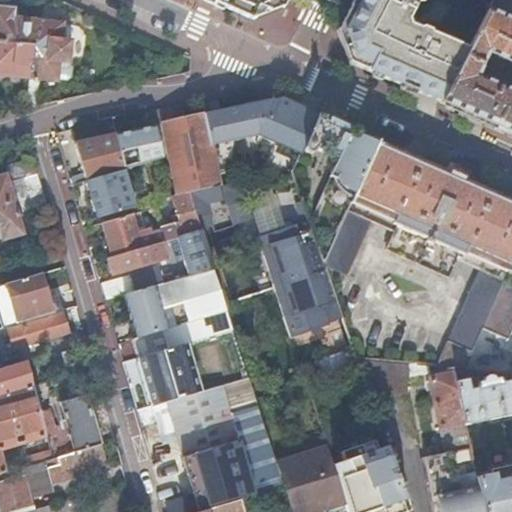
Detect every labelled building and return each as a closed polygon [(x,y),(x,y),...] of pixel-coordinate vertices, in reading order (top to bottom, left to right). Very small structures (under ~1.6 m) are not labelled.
[(202,0),(247,20),(282,9),(286,0),(202,0)] [(354,0),(335,38),(343,62),(398,86),(442,106),(489,13),(495,1),(495,0),(354,0)] [(0,42),(33,46),(36,21),(13,18),(14,10),(0,7),(0,42)] [(508,135),(511,136),(511,23),(489,13),(442,106),(500,131),(508,135)] [(63,24),(36,21),(33,46),(29,80),(37,81),(57,83),(57,81),(59,64),(68,65),(71,42),(69,42),(61,41),(63,26),(63,24)] [(63,26),(61,41),(69,42),(71,29),(68,26),(63,26)] [(29,80),(33,46),(0,42),(0,76),(28,80),(29,80)] [(68,65),(59,64),(57,81),(67,82),(71,78),(71,68),(68,65)] [(25,110),(35,108),(37,81),(29,80),(28,80),(25,110)] [(281,99),(271,102),(255,137),(299,156),(305,142),(315,121),(317,115),(299,107),(281,99)] [(183,106),(150,114),(153,128),(160,126),(167,159),(177,197),(187,195),(217,187),(216,180),(209,146),(234,141),(255,137),(271,102),(249,106),(185,120),(183,106)] [(324,118),(317,115),(315,121),(321,124),(324,118)] [(342,126),(329,120),(315,151),(333,159),(337,160),(349,134),(357,138),(359,133),(355,132),(342,126)] [(160,126),(153,128),(161,160),(167,159),(160,126)] [(153,128),(116,136),(122,171),(139,166),(137,156),(148,153),(151,163),(161,160),(153,128)] [(330,203),(346,209),(375,147),(375,146),(360,140),(357,138),(349,134),(337,160),(333,159),(332,164),(331,169),(331,175),(331,178),(326,190),(330,203)] [(375,146),(377,142),(363,136),(362,135),(360,140),(375,146)] [(122,171),(116,136),(115,137),(75,145),(85,181),(95,179),(102,177),(99,167),(107,165),(110,174),(122,171)] [(227,178),(234,141),(209,146),(216,180),(227,178)] [(435,366),(453,368),(464,369),(511,259),(511,207),(461,185),(463,179),(457,176),(449,173),(447,179),(375,147),(346,209),(339,224),(322,261),(325,268),(344,276),(369,222),(375,210),(393,218),(391,224),(396,227),(393,233),(385,250),(446,277),(454,259),(456,253),(461,256),(465,249),(484,257),(478,270),(436,365),(435,366)] [(41,194),(31,159),(6,167),(11,184),(19,180),(25,199),(41,194)] [(85,181),(96,220),(134,209),(122,171),(110,174),(102,177),(95,179),(85,181)] [(5,176),(0,177),(0,206),(13,202),(8,185),(5,176)] [(19,180),(11,184),(8,185),(13,202),(25,199),(19,180)] [(249,217),(238,186),(223,191),(233,222),(249,217)] [(46,210),(41,194),(25,199),(13,202),(0,206),(0,235),(2,242),(22,235),(17,217),(30,213),(30,214),(46,210)] [(177,197),(170,198),(178,225),(166,228),(165,228),(162,229),(159,232),(163,243),(164,242),(176,239),(199,232),(187,195),(177,197)] [(297,219),(305,217),(299,198),(292,201),(297,219)] [(375,210),(369,222),(393,233),(396,227),(391,224),(393,218),(375,210)] [(111,258),(140,250),(137,238),(140,237),(139,232),(135,233),(129,217),(101,225),(111,258)] [(289,339),(341,322),(325,268),(322,261),(307,221),(256,239),(289,339)] [(212,270),(199,232),(176,239),(180,255),(175,257),(177,263),(183,261),(188,277),(212,270)] [(164,242),(163,243),(140,250),(111,258),(108,259),(113,276),(164,261),(163,255),(167,253),(164,242)] [(454,259),(478,270),(484,257),(465,249),(461,256),(456,253),(454,259)] [(4,257),(0,258),(0,272),(9,270),(4,257)] [(511,259),(464,369),(463,370),(511,375),(511,356),(500,352),(511,325),(511,259)] [(157,270),(100,285),(105,302),(124,296),(153,288),(157,287),(162,285),(159,279),(157,270)] [(226,313),(212,270),(188,277),(184,279),(162,285),(157,287),(169,330),(226,313)] [(181,273),(159,279),(162,285),(184,279),(181,273)] [(51,315),(40,277),(5,287),(16,326),(51,315)] [(153,288),(124,296),(137,339),(165,331),(153,288)] [(186,346),(233,332),(226,313),(169,330),(165,331),(137,339),(131,341),(137,360),(186,346)] [(67,335),(62,316),(8,332),(13,350),(67,335)] [(166,403),(199,393),(186,346),(137,360),(151,408),(166,403)] [(76,363),(72,349),(61,352),(65,366),(76,363)] [(357,365),(365,389),(408,395),(407,378),(428,374),(429,366),(355,359),(357,365)] [(0,397),(31,389),(24,364),(0,370),(0,397)] [(454,374),(429,379),(440,430),(465,425),(456,382),(454,374)] [(456,382),(465,425),(511,415),(511,381),(502,383),(501,379),(494,380),(494,379),(493,379),(493,378),(491,377),(490,376),(489,376),(487,376),(486,377),(486,378),(485,378),(484,379),(483,380),(483,381),(483,382),(478,384),(478,389),(469,390),(467,380),(456,382)] [(37,414),(31,389),(0,397),(0,475),(3,475),(0,460),(0,450),(42,438),(37,414)] [(52,462),(101,447),(86,397),(59,405),(64,425),(54,428),(47,431),(49,436),(51,445),(48,446),(49,451),(34,455),(37,466),(52,462)] [(166,403),(151,408),(162,447),(178,442),(166,403)] [(49,411),(37,414),(42,438),(49,436),(47,431),(54,428),(49,411)] [(465,425),(440,430),(444,454),(470,449),(465,425)] [(251,498),(282,489),(274,466),(264,435),(183,459),(197,511),(202,511),(205,511),(240,501),(251,498)] [(342,461),(377,450),(373,441),(339,452),(342,461)] [(107,469),(101,447),(52,462),(53,467),(47,470),(51,485),(107,469)] [(407,511),(408,511),(390,461),(385,447),(377,450),(342,461),(332,465),(337,478),(345,504),(347,511),(407,511)] [(289,511),(319,511),(345,504),(337,478),(332,465),(327,449),(274,466),(282,489),(289,511)] [(483,511),(476,477),(470,449),(444,454),(432,456),(437,478),(427,480),(434,511),(483,511)] [(432,456),(423,458),(427,480),(437,478),(432,456)] [(476,477),(483,511),(511,511),(511,476),(495,480),(493,474),(476,477)] [(23,478),(0,484),(0,506),(2,511),(11,511),(31,507),(23,478)] [(110,511),(106,491),(59,505),(60,511),(110,511)] [(243,511),(254,511),(251,498),(240,501),(243,511)] [(243,511),(240,501),(205,511),(243,511)]
